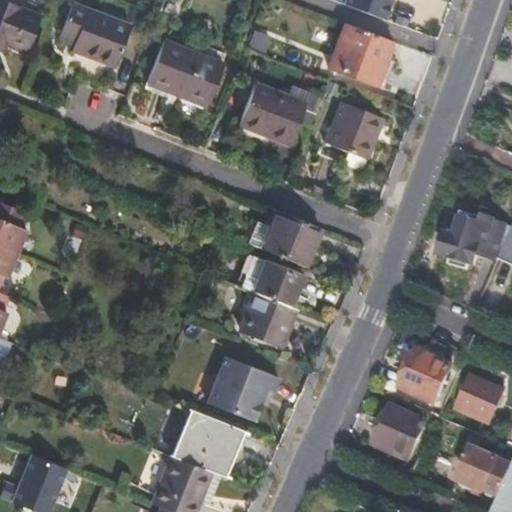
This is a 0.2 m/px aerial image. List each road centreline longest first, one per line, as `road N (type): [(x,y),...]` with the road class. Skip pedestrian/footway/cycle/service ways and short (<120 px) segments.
road 1 (residential): [(381,294),(485,0)]
road 2 (residential): [(310,458),(381,294)]
road 3 (residential): [(381,294),(511,351)]
road 4 (residential): [(310,458),(433,511)]
